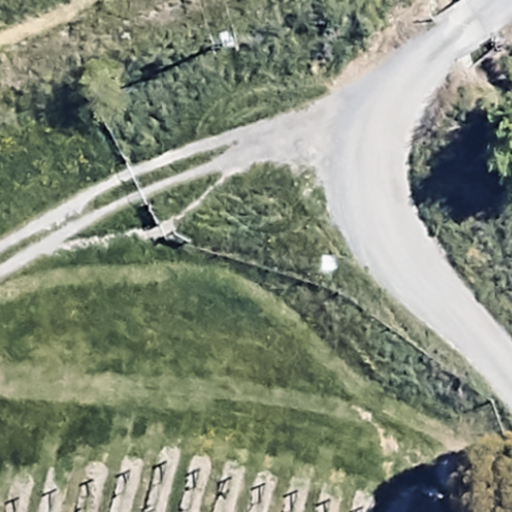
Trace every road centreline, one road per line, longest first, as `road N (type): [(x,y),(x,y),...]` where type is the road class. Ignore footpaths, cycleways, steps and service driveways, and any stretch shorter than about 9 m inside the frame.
road 1 (track): [(485,23),(0,161)]
road 2 (unclassified): [(494,0),(485,23),(388,145),(511,390)]
road 3 (track): [(0,321),(388,145)]
